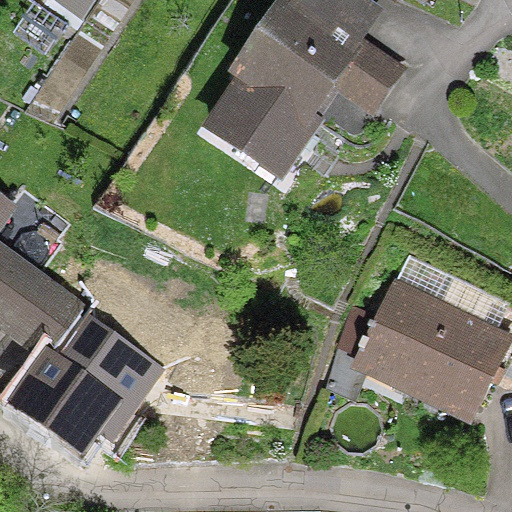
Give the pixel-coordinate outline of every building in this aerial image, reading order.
[(43,0),(44,0),(60,0),(77,11),(84,0),(43,0)] [(353,47),(374,17),(347,0),(299,0),(286,20),(284,19),(208,134),(276,180),(305,137),(297,132),(328,86),(370,115),(396,77),(353,47)] [(0,327),(2,329),(35,284),(0,258),(0,221),(5,214),(0,210),(0,327)] [(2,329),(49,363),(76,345),(91,325),(35,284),(2,329)] [(400,381),(472,416),(505,348),(390,292),(371,331),(366,328),(364,332),(369,335),(363,347),(359,345),(354,354),(359,356),(352,370),(395,391),(400,381)] [(76,345),(49,363),(12,417),(74,459),(87,438),(102,448),(124,416),(93,394),(111,368),(76,345)]
